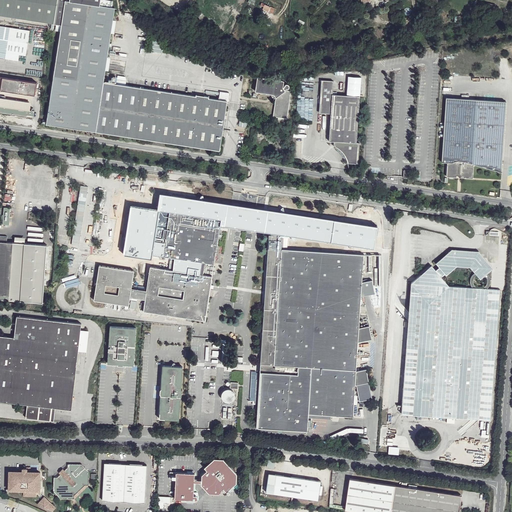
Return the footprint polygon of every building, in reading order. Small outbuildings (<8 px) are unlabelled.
[(0,0),(0,14),(54,24),(57,0),(0,0)] [(57,0),(54,23),(54,24),(57,25),(62,25),(61,31),(46,124),(220,151),(228,102),(208,99),(203,98),(203,96),(197,95),(196,97),(127,86),(118,85),(105,83),(116,8),(114,8),(102,6),(102,0),(57,0)] [(496,5),(487,2),(485,8),(494,10),(496,5)] [(0,50),(7,51),(9,27),(0,26),(0,50)] [(31,31),(9,27),(7,51),(6,59),(20,61),(20,55),(27,56),(31,31)] [(162,53),(163,42),(152,40),(151,51),(162,53)] [(36,83),(0,76),(0,89),(33,95),(36,83)] [(284,81),(259,77),(257,92),(272,94),(274,97),(276,98),(274,117),(288,119),(292,91),(285,90),(284,91),(284,90),(285,89),(286,89),(288,89),(289,87),(288,86),(288,85),(287,84),(285,83),(284,84),(283,87),(282,87),(284,81)] [(321,80),(319,103),(332,104),(331,114),(329,141),(334,142),(334,147),(336,149),(338,151),(340,154),(342,159),(344,163),(346,167),(348,164),(352,164),(354,143),(356,143),(360,97),(332,95),(333,81),(321,80)] [(473,164),(501,172),(506,102),(446,98),(441,162),(446,163),(446,164),(446,170),(445,176),(455,177),(456,175),(457,176),(458,177),(460,176),(462,176),(462,178),(472,178),(473,164)] [(332,104),(319,103),(318,113),(331,114),(332,104)] [(0,104),(0,111),(32,117),(33,110),(26,109),(0,104)] [(368,225),(254,208),(243,206),(171,195),(168,210),(220,219),(219,224),(240,227),(251,229),(268,232),(280,234),(364,246),(368,225)] [(1,223),(8,224),(10,208),(3,207),(1,223)] [(161,209),(154,254),(172,257),(171,264),(202,269),(203,263),(213,263),(219,224),(220,219),(168,210),(161,209)] [(280,249),(280,234),(268,232),(259,363),(297,366),(310,367),(355,370),(357,342),(371,339),(368,326),(358,328),(360,296),(374,292),(372,280),(361,282),(362,254),(280,249)] [(0,299),(10,300),(44,302),(48,245),(7,243),(8,237),(0,236),(0,299)] [(439,274),(444,271),(446,274),(447,275),(458,267),(471,267),(481,280),(495,269),(487,259),(482,263),(481,261),(483,259),(483,258),(483,256),(483,254),(482,253),(481,253),(480,252),(458,250),(458,248),(456,248),(455,248),(454,249),(453,250),(451,250),(440,260),(441,268),(437,271),(431,265),(410,283),(401,414),(432,417),(489,421),(501,291),(445,286),(445,282),(441,277),(439,274)] [(144,299),(142,311),(206,321),(212,276),(201,274),(202,269),(171,264),(170,270),(149,267),(145,290),(144,299)] [(128,296),(144,299),(145,290),(129,288),(132,271),(97,266),(93,300),(127,305),(128,296)] [(0,402),(26,405),(24,418),(48,421),(50,407),(54,408),(71,409),(80,323),(16,317),(13,337),(0,336),(0,402)] [(106,363),(136,364),(140,325),(109,323),(106,363)] [(162,365),(159,418),(179,420),(180,397),(181,397),(182,389),(181,389),(182,367),(162,365)] [(310,367),(297,366),(297,376),(259,373),(254,428),(307,430),(310,367)] [(310,367),(307,430),(309,430),(310,416),(332,419),(332,415),(352,417),(354,386),(356,385),(359,400),(371,398),(365,369),(355,370),(310,367)] [(227,403),(230,402),(232,401),(233,399),(234,397),(234,395),(233,393),(232,391),(230,390),(228,389),(225,389),(223,390),(221,391),(220,393),(220,396),(220,398),(221,400),(223,402),(225,403),(227,403)] [(226,490),(229,488),(231,490),(234,490),(234,485),(233,484),(235,482),(235,474),(222,459),(214,459),(205,468),(207,470),(202,475),(202,485),(209,495),(220,495),(226,490)] [(146,465),(105,463),(102,500),(144,502),(146,465)] [(61,499),(75,499),(75,495),(85,485),(89,485),(89,472),(82,465),(68,464),(68,468),(64,471),(62,469),(58,473),(60,475),(56,478),(54,478),(54,492),(61,499)] [(9,473),(9,489),(40,489),(40,472),(30,472),(26,472),(26,469),(23,469),(22,470),(22,473),(9,473)] [(266,492),(320,499),(323,480),(268,472),(266,492)] [(177,499),(198,500),(199,497),(197,495),(195,495),(195,474),(177,473),(177,499)] [(345,509),(363,511),(459,511),(461,496),(350,478),(345,509)] [(55,507),(44,496),(37,504),(52,511),(55,507)] [(159,507),(163,507),(163,502),(170,502),(170,496),(159,496),(159,507)]
